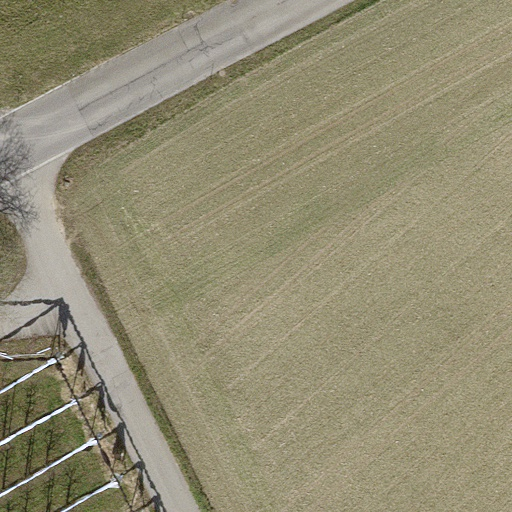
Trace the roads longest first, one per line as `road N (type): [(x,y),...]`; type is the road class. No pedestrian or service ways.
road 1 (tertiary): [(0,151),(285,0)]
road 2 (track): [(0,324),(74,310),(0,145)]
road 3 (track): [(74,310),(174,511)]
